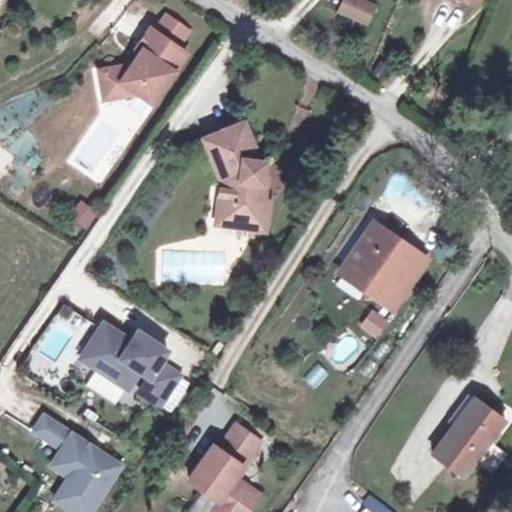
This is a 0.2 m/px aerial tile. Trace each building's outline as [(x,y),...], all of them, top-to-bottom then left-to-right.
[(366,0),(346,0),(343,8),(369,20),(376,4),(366,0)] [(175,17),(164,32),(186,47),(196,31),(175,17)] [(164,32),(157,28),(145,47),(149,50),(140,64),(107,70),(112,97),(146,91),(160,101),(193,52),(186,47),(164,32)] [(219,220),(270,228),(275,197),(269,196),(263,182),(268,183),(272,161),(264,160),(249,122),(209,137),(224,179),(219,220)] [(0,172),(13,158),(0,146),(0,172)] [(88,203),(78,216),(93,227),(103,214),(88,203)] [(414,249),(378,224),(351,265),(371,279),(368,291),(380,299),(383,295),(400,307),(425,270),(408,258),(414,249)] [(359,328),(377,340),(389,321),(372,309),(359,328)] [(88,359),(103,369),(100,351),(115,327),(111,324),(88,359)] [(115,327),(100,351),(103,369),(136,389),(147,371),(157,378),(147,393),(168,406),(187,376),(167,363),(175,351),(146,332),(139,342),(115,327)] [(463,492),(505,436),(472,412),(431,467),(463,492)] [(51,416),(41,432),(69,450),(62,462),(64,470),(76,478),(67,492),(83,502),(77,510),(79,511),(99,511),(129,467),(51,416)] [(270,445),(244,427),(227,453),(218,447),(193,482),(208,493),(223,503),(216,511),(253,511),(264,497),(244,483),(270,445)] [(216,511),(223,503),(208,493),(194,511),(216,511)]
